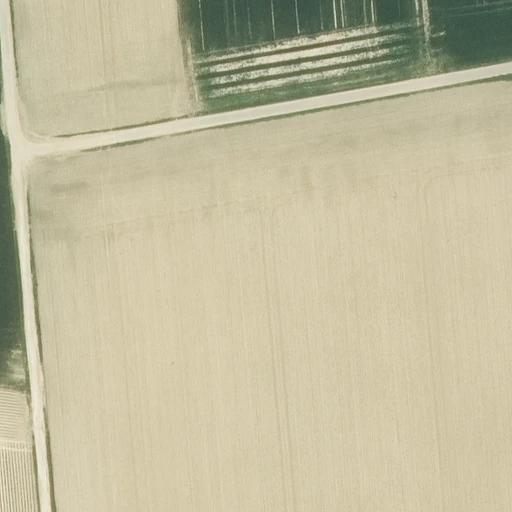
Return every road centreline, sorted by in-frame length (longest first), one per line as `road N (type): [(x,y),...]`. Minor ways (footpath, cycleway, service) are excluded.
road 1 (track): [(2,0),(45,511)]
road 2 (track): [(15,156),(511,69)]
